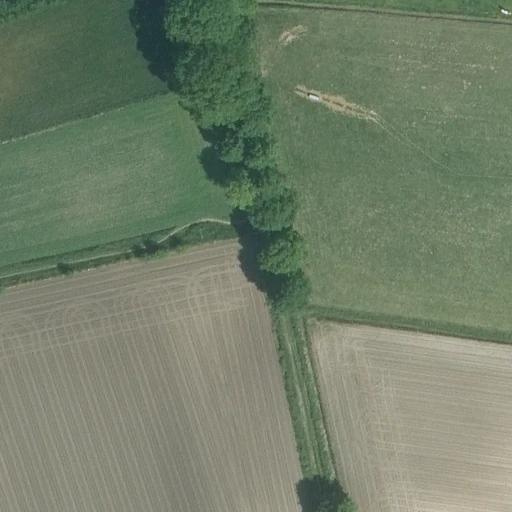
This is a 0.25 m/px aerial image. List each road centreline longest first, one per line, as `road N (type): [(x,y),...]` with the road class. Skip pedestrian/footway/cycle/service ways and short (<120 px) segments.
road 1 (track): [(267,223),(329,511)]
road 2 (track): [(216,0),(267,223)]
